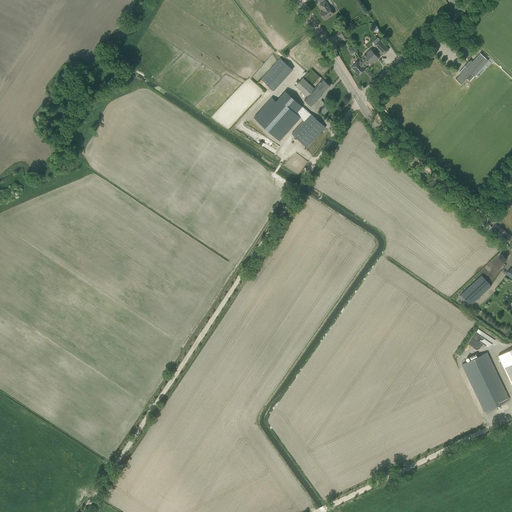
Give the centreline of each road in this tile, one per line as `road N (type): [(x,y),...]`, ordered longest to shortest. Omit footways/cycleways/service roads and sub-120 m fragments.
road 1 (track): [(82,511),(299,188)]
road 2 (track): [(318,511),(511,417)]
road 3 (tertiary): [(511,246),(401,156),(358,100)]
road 4 (tertiary): [(358,100),(471,0)]
